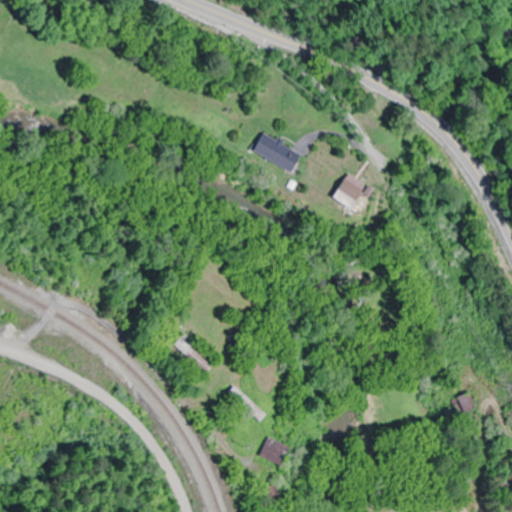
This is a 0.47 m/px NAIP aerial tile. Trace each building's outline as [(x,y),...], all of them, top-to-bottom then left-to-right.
[(298,154),(259,132),(248,152),(287,174),(298,154)] [(328,197),(346,209),(362,185),(344,173),(328,197)] [(207,368),(177,339),(172,344),(202,374),(207,368)] [(225,393),(257,422),(263,416),(231,387),(225,393)] [(454,397),(460,414),(475,409),(469,392),(454,397)] [(279,467),(287,448),(264,438),(255,457),(279,467)] [(262,489),(268,502),(276,498),(270,485),(262,489)]
